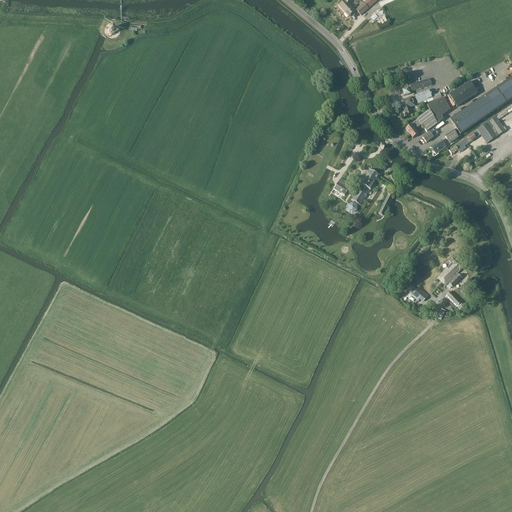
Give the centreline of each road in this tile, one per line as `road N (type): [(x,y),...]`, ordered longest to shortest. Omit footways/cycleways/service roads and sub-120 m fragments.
road 1 (tertiary): [(511,237),(485,187),(407,153),(379,121),(339,46),(285,0)]
road 2 (unknown): [(414,157),(444,132),(448,117),(507,78)]
